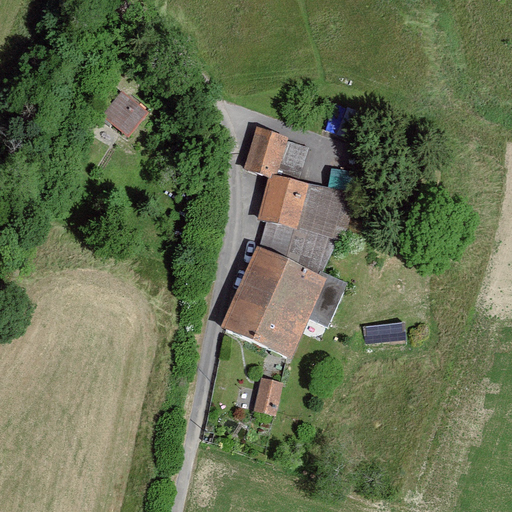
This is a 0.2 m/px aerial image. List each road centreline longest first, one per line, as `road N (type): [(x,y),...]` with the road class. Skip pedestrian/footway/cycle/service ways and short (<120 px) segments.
road 1 (unclassified): [(113,1),(203,80),(232,154),(237,226),(174,511)]
road 2 (track): [(113,0),(51,110),(0,228)]
